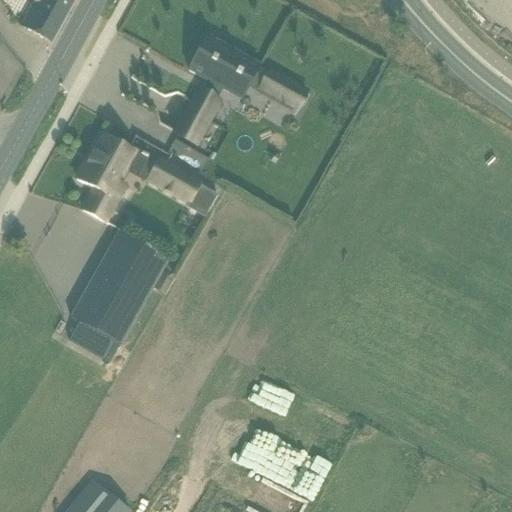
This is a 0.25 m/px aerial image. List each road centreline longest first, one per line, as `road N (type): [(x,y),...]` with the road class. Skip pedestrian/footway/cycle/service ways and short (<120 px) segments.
road 1 (tertiary): [(0,171),(94,0)]
road 2 (tertiary): [(511,102),(464,66),(402,0)]
